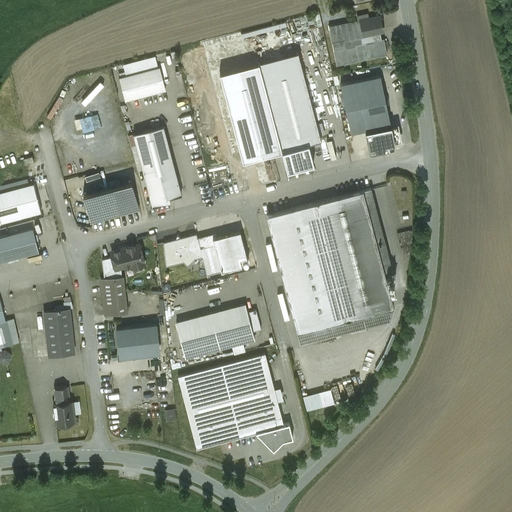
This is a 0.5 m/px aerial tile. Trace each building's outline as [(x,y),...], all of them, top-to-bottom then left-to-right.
[(380,16),(360,20),(363,34),(383,30),(380,16)] [(363,34),(360,20),(329,27),(337,64),(387,54),(383,30),(363,34)] [(298,51),(258,62),(282,149),(307,143),(308,142),(321,139),(298,51)] [(123,64),(126,75),(158,67),(155,56),(123,64)] [(243,159),(282,149),(258,62),(220,72),(243,159)] [(125,100),(165,90),(159,67),(158,67),(126,75),(119,77),(125,100)] [(380,75),(340,83),(351,132),(365,129),(390,124),(380,75)] [(91,116),(80,119),(83,132),(94,129),(91,116)] [(390,124),(365,129),(369,151),(389,147),(388,144),(395,142),(391,123),(390,124)] [(164,127),(132,136),(152,208),(170,203),(169,199),(183,195),(164,127)] [(307,143),(282,149),(287,170),(314,163),(308,142),(307,143)] [(32,156),(23,158),(25,164),(34,162),(32,156)] [(131,181),(83,194),(91,223),(139,210),(131,181)] [(34,183),(0,191),(0,219),(1,222),(41,211),(34,183)] [(370,187),(266,215),(297,332),(393,307),(384,271),(391,269),(381,230),(374,232),(368,211),(376,209),(370,187)] [(32,228),(0,235),(0,262),(38,253),(32,228)] [(216,232),(197,237),(202,257),(207,274),(249,263),(240,230),(217,236),(216,232)] [(195,258),(202,257),(197,237),(196,233),(181,237),(177,235),(175,238),(163,242),(166,266),(183,261),(187,265),(195,258)] [(140,242),(110,249),(112,255),(115,268),(124,266),(145,261),(140,242)] [(112,255),(103,259),(105,277),(125,275),(124,266),(115,268),(112,255)] [(105,277),(101,277),(105,314),(128,312),(125,275),(105,277)] [(7,320),(5,320),(0,299),(0,346),(13,343),(7,320)] [(179,321),(188,357),(255,338),(246,303),(179,321)] [(56,309),(43,311),(48,355),(74,352),(69,307),(61,308),(61,305),(55,305),(56,309)] [(130,327),(116,329),(119,356),(133,355),(133,354),(159,351),(156,324),(130,327)] [(4,350),(0,351),(0,361),(3,363),(8,362),(10,357),(9,353),(4,350)] [(255,430),(284,423),(266,353),(178,376),(197,446),(255,430)] [(274,371),(276,386),(284,386),(282,371),(274,371)] [(74,399),(81,399),(81,390),(85,390),(85,384),(73,385),(74,399)] [(67,385),(55,387),(57,402),(69,400),(67,385)] [(308,410),(336,402),(332,387),(304,395),(308,410)] [(57,402),(53,402),(56,423),(58,423),(58,426),(65,425),(65,422),(75,421),(73,401),(72,400),(69,400),(57,402)] [(177,418),(177,407),(166,408),(167,419),(177,418)] [(290,421),(284,423),(255,430),(274,449),(283,439),(294,436),(290,421)]
